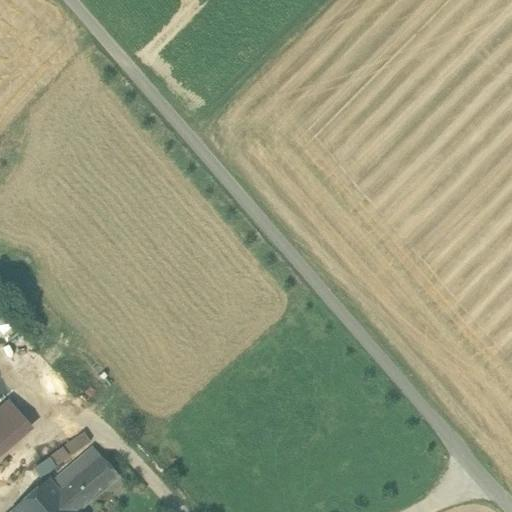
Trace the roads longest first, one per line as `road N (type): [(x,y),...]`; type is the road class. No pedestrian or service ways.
road 1 (unclassified): [(510,511),(68,0)]
road 2 (track): [(188,139),(326,0)]
